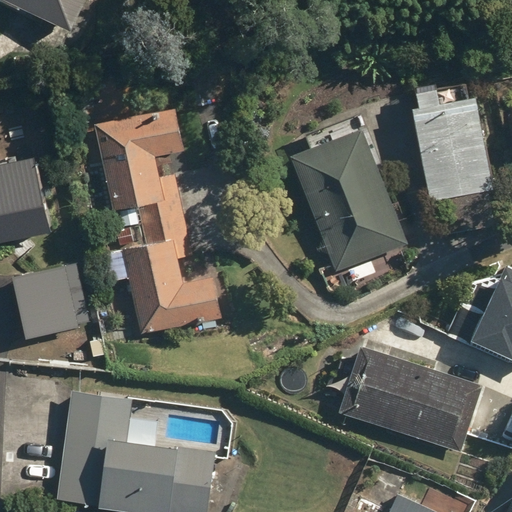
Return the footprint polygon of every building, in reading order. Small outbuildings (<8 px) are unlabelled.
[(19,0),(76,26),(88,0),(19,0)] [(417,104),(439,230),(504,219),(479,81),(422,91),(424,103),(417,104)] [(95,123),(115,204),(133,200),(143,240),(105,250),(120,310),(136,306),(142,328),(227,307),(219,273),(190,280),(184,255),(198,251),(179,176),(166,180),(159,153),(190,145),(180,102),(95,123)] [(296,149),(336,266),(408,241),(362,108),(304,128),(310,144),(296,149)] [(0,238),(56,227),(40,152),(0,160),(0,238)] [(68,263),(20,273),(32,334),(80,325),(68,263)] [(488,380),(365,340),(342,412),(465,451),(488,380)] [(511,354),(495,348),(487,373),(511,381),(511,354)] [(74,387),(60,498),(169,511),(208,511),(216,450),(130,439),(135,395),(74,387)]
